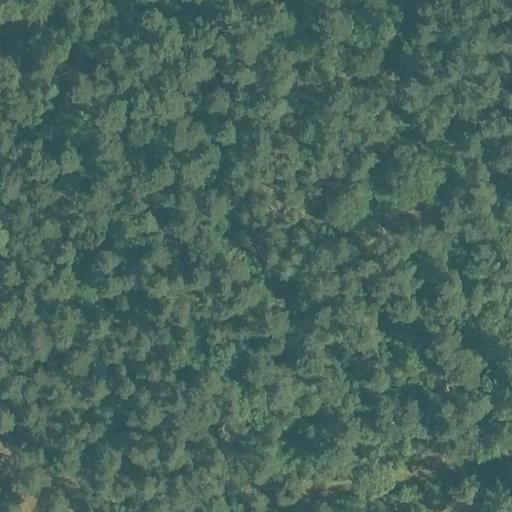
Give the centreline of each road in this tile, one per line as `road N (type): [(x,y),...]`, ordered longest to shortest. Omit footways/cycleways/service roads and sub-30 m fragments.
road 1 (track): [(511,432),(227,511)]
road 2 (track): [(0,49),(22,47),(116,0)]
